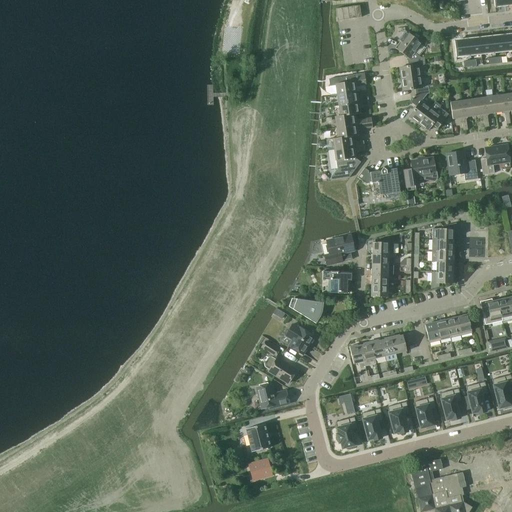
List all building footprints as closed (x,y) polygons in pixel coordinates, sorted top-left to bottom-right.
[(395,48),(411,60),(416,53),(415,52),(421,43),(405,31),(398,41),(399,42),(395,48)] [(493,52),(506,51),(504,36),(492,38),(493,52)] [(492,38),(479,39),(481,54),(487,53),(489,65),(495,64),(494,58),(493,52),(492,38)] [(475,54),(481,54),(479,39),(467,40),(469,55),(469,60),(470,67),(476,66),(475,54)] [(456,56),(469,55),(467,40),(455,42),(456,56)] [(412,66),(399,67),(401,79),(421,76),(419,65),(425,65),(424,57),(422,58),(416,53),(411,60),(412,66)] [(331,96),(337,95),(356,92),(355,86),(366,84),(364,74),(329,79),(331,96)] [(415,89),(416,95),(427,94),(429,94),(428,86),(422,87),(421,76),(401,79),(403,91),(415,89)] [(357,98),(356,92),(337,95),(339,105),(368,101),(368,97),(357,98)] [(408,116),(418,124),(430,108),(422,101),(427,94),(416,95),(410,102),(416,106),(408,116)] [(504,95),(493,96),(495,113),(504,111),(506,111),(504,95)] [(493,96),(482,98),(485,114),(482,115),(483,121),(486,121),(488,120),(487,114),(495,113),(493,96)] [(482,98),(472,99),(474,116),(482,115),(485,114),(482,98)] [(472,99),(461,101),(463,117),(461,118),(462,124),(466,123),(466,117),(474,116),(472,99)] [(369,106),(368,101),(339,105),(340,116),(354,114),(354,115),(360,114),(359,107),(369,106)] [(461,101),(450,103),(452,119),(461,118),(463,117),(461,101)] [(432,105),(430,108),(418,124),(428,131),(433,125),(438,129),(446,118),(445,117),(448,114),(442,110),(441,112),(432,105)] [(335,116),(336,128),(372,123),(371,118),(354,120),(354,115),(354,114),(340,116),(335,116)] [(372,127),(372,123),(336,128),(338,138),(352,136),(352,137),(357,136),(356,130),(372,127)] [(333,138),(334,150),(364,146),(363,141),(353,142),(352,137),(352,136),(338,138),(333,138)] [(480,159),(483,175),(489,174),(494,173),(493,164),(509,162),(507,145),(485,148),(486,158),(480,159)] [(330,177),(331,180),(349,177),(353,172),(360,162),(355,158),(354,152),(365,150),(364,146),(334,150),(337,169),(336,170),(330,177)] [(449,175),(464,173),(465,181),(477,179),(475,160),(474,160),(474,162),(465,163),(464,159),(465,159),(464,151),(446,154),(449,175)] [(412,170),(404,171),(407,191),(416,190),(414,178),(424,177),(425,180),(435,181),(438,177),(437,170),(435,170),(434,158),(425,159),(418,160),(418,162),(411,163),(412,170)] [(374,196),(400,192),(399,189),(405,188),(402,168),(386,170),(383,167),(381,171),(379,171),(370,172),(370,173),(369,173),(368,171),(365,168),(357,178),(366,184),(369,183),(370,182),(372,182),(374,196)] [(412,195),(407,196),(408,205),(415,204),(414,198),(413,198),(412,195)] [(456,223),(442,226),(442,229),(432,228),(432,239),(453,240),(453,237),(456,237),(456,229),(456,223)] [(340,254),(354,251),(350,234),(326,240),(329,253),(324,255),(327,266),(342,263),(340,254)] [(453,243),(453,240),(432,239),(432,250),(455,251),(456,243),(453,243)] [(394,243),(372,242),(372,253),(388,253),(393,253),(394,243)] [(453,259),(455,259),(455,251),(432,250),(431,261),(436,261),(453,262),(453,259)] [(372,253),(372,264),(388,264),(388,253),(372,253)] [(453,265),(453,262),(436,261),(436,272),(455,273),(455,265),(453,265)] [(388,264),(372,264),(371,275),(387,275),(392,275),(393,264),(388,264)] [(347,280),(351,280),(351,273),(339,273),(339,272),(322,271),(322,279),(331,280),(331,284),(330,284),(329,293),(347,293),(347,280)] [(455,280),(455,273),(436,272),(431,272),(431,289),(439,287),(439,283),(452,284),(452,280),(455,280)] [(371,275),(371,286),(387,286),(387,275),(371,275)] [(387,297),(387,286),(371,286),(371,297),(387,297)] [(320,316),(322,311),(323,303),(294,298),(292,298),(289,307),(316,323),(320,316)] [(501,318),(502,318),(511,315),(508,298),(497,300),(501,318)] [(502,321),(502,318),(501,318),(497,300),(492,301),(492,299),(480,301),(485,325),(502,321)] [(467,314),(456,317),(461,335),(472,333),(467,314)] [(456,317),(446,319),(451,338),(461,335),(456,317)] [(446,319),(435,322),(440,340),(451,338),(446,319)] [(429,343),(440,340),(435,322),(425,325),(429,343)] [(303,355),(314,336),(299,327),(298,328),(292,324),(285,336),(291,340),(288,345),(303,355)] [(399,336),(398,335),(391,337),(395,354),(406,351),(403,335),(399,336)] [(384,340),(381,340),(385,356),(395,354),(391,337),(385,338),(384,340)] [(506,337),(488,342),(490,352),(508,347),(508,345),(506,337)] [(375,359),(385,356),(381,340),(378,341),(377,340),(370,342),(375,359)] [(277,357),(275,356),(279,350),(265,341),(262,347),(273,354),(271,356),(268,357),(264,364),(265,367),(270,370),(268,372),(288,384),(297,370),(288,365),(277,358),(277,357)] [(376,363),(375,359),(370,342),(364,343),(363,344),(360,345),(365,366),(376,363)] [(359,362),(360,367),(365,366),(360,345),(357,346),(356,345),(349,346),(353,364),(359,362)] [(369,381),(367,376),(366,371),(360,372),(362,383),(369,381)] [(409,387),(428,383),(426,375),(407,379),(409,387)] [(505,379),(493,382),(494,388),(499,408),(504,407),(505,409),(511,406),(511,405),(508,390),(511,389),(511,380),(511,377),(505,379)] [(477,384),(466,387),(467,393),(472,413),(477,412),(478,414),(485,412),(481,395),(487,394),(484,382),(477,384)] [(269,408),(289,403),(286,391),(278,393),(278,394),(274,395),(271,384),(256,387),(262,409),(269,407),(269,408)] [(451,390),(440,394),(441,399),(446,420),(451,418),(452,420),(459,418),(455,402),(461,400),(458,389),(451,390)] [(350,394),(342,396),(342,397),(344,403),(347,414),(354,412),(350,395),(350,394)] [(426,399),(414,402),(415,408),(421,428),(426,427),(426,429),(434,427),(433,425),(430,410),(435,409),(432,397),(426,399)] [(400,404),(388,407),(389,413),(394,433),(399,432),(400,433),(407,432),(403,415),(409,414),(406,402),(400,404)] [(373,410),(362,413),(363,419),(368,440),(373,438),(374,440),(381,438),(379,429),(377,422),(383,420),(380,409),(373,410)] [(348,419),(336,422),(337,428),(339,434),(337,434),(339,443),(341,442),(342,448),(347,447),(348,449),(355,447),(355,445),(351,430),(357,429),(354,417),(348,419)] [(265,424),(245,429),(251,452),(271,447),(265,424)] [(468,511),(472,507),(464,502),(462,495),(460,495),(458,489),(466,487),(463,472),(434,479),(432,471),(442,469),(440,459),(413,465),(410,470),(420,511),(468,511)] [(267,461),(251,466),(255,479),(271,474),(267,461)] [(503,494),(493,511),(494,511),(501,511),(510,498),(503,494)]
